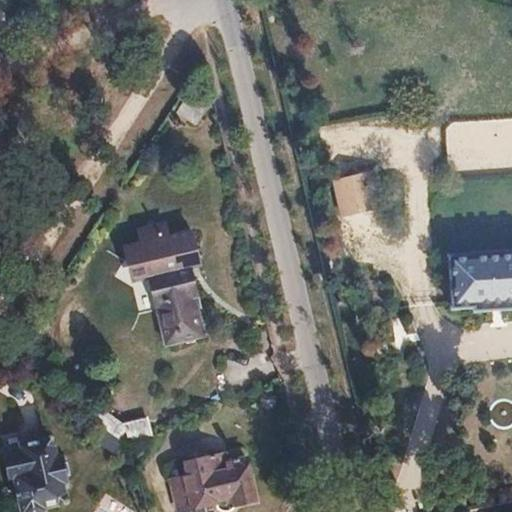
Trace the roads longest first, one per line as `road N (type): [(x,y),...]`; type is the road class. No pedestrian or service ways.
road 1 (residential): [(345,511),(223,0)]
road 2 (residential): [(0,307),(204,0)]
road 3 (residential): [(0,73),(169,0)]
